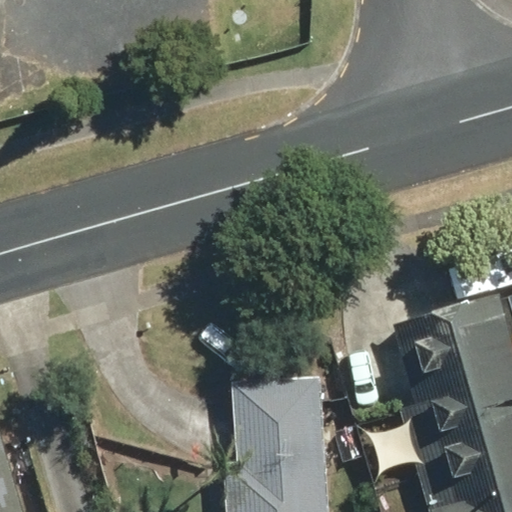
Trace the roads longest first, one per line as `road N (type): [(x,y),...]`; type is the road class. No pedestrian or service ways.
road 1 (residential): [(389,142),(0,250)]
road 2 (residential): [(389,142),(397,0)]
road 3 (residential): [(511,107),(389,142)]
